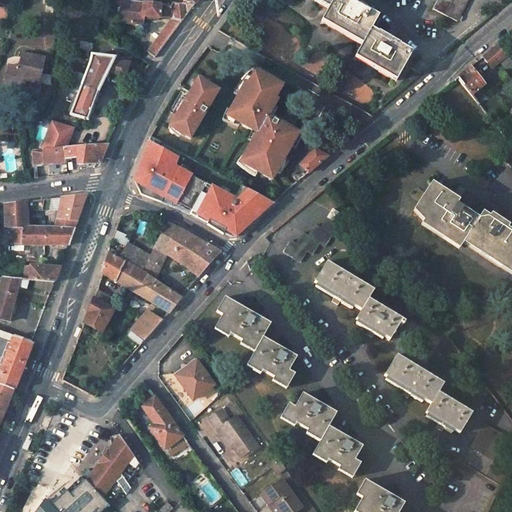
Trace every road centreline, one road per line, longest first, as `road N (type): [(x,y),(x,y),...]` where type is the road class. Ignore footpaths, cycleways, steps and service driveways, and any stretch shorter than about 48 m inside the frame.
road 1 (residential): [(237,251),(511,13)]
road 2 (primary): [(118,193),(159,100),(227,0)]
road 3 (primary): [(208,0),(145,91),(103,187)]
road 4 (residential): [(249,511),(141,362)]
road 5 (primary): [(103,187),(55,345)]
road 6 (primary): [(55,345),(118,193)]
road 7 (residential): [(141,362),(237,251)]
road 8 (residential): [(237,251),(118,193)]
road 9 (residential): [(37,386),(101,408),(141,362)]
